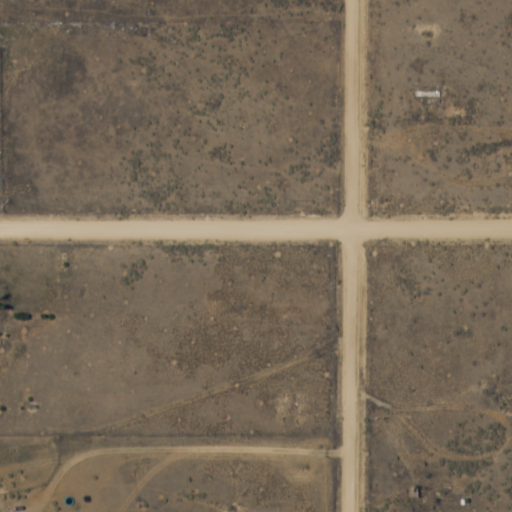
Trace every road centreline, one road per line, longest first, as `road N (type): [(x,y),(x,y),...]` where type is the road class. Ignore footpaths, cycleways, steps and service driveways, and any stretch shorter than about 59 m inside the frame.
road 1 (residential): [(346,511),(349,0)]
road 2 (residential): [(0,229),(511,228)]
